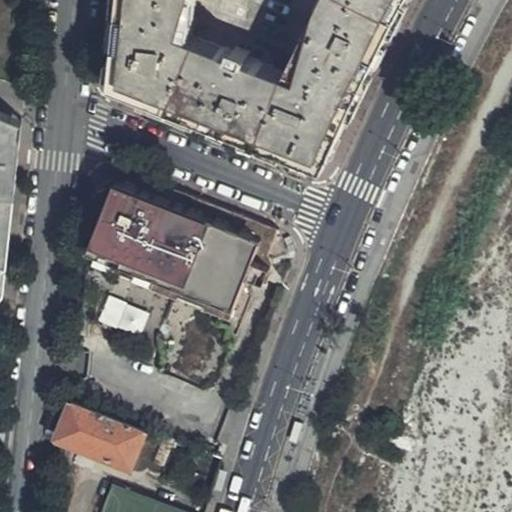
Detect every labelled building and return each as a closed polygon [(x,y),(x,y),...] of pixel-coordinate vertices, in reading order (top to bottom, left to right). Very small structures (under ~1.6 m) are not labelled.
[(311,162),(320,166),(330,162),(357,104),(382,54),(409,2),(409,0),(324,0),(315,17),(288,73),(250,58),(251,54),(237,49),(235,53),(196,36),(199,0),(124,0),(125,3),(122,27),(117,68),(116,83),(159,100),(208,119),(274,146),(311,162)] [(0,298),(8,299),(22,102),(0,100),(0,298)] [(117,183),(113,195),(105,214),(92,250),(97,252),(95,255),(112,263),(114,259),(123,262),(118,276),(132,281),(137,268),(147,272),(146,275),(157,280),(152,289),(231,322),(249,276),(264,282),(271,264),(267,262),(269,256),(266,255),(260,252),(264,241),(271,244),(275,233),(279,228),(176,188),(169,203),(151,196),(117,183)] [(260,252),(266,255),(271,244),(264,241),(260,252)] [(111,294),(103,317),(144,331),(152,307),(111,294)] [(133,465),(147,427),(120,417),(73,400),(60,438),(82,446),(133,465)] [(204,486),(215,461),(186,449),(174,475),(204,486)] [(186,511),(115,487),(106,511),(186,511)]
